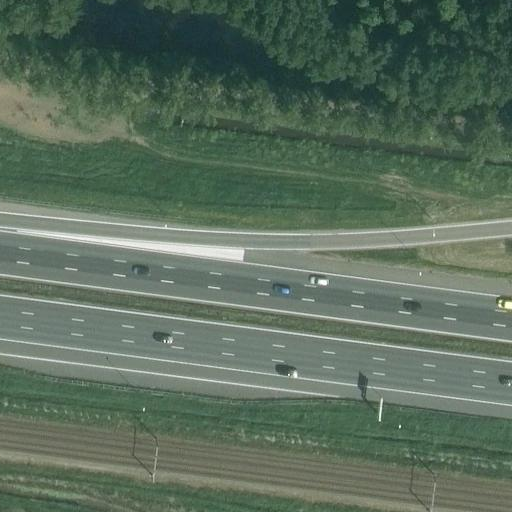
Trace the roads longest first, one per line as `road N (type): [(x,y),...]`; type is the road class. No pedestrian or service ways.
road 1 (motorway): [(511,320),(0,253)]
road 2 (motorway): [(0,317),(511,384)]
road 3 (motorway): [(511,229),(314,242),(0,234)]
